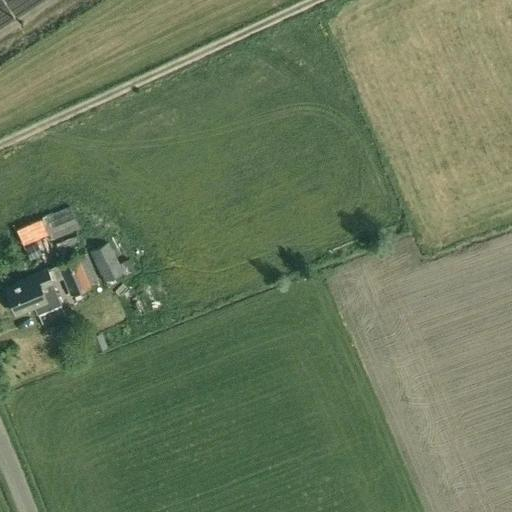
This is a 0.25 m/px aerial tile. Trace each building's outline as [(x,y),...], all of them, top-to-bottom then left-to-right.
[(51,213),(16,228),(23,245),(49,234),(51,240),(80,228),(77,223),(70,206),(51,214),(51,213)] [(90,251),(104,282),(124,273),(119,263),(109,242),(90,251)] [(42,254),(36,243),(25,248),(30,260),(42,254)] [(63,278),(71,296),(101,284),(87,252),(57,263),(58,265),(63,278)] [(131,259),(119,263),(124,273),(135,270),(131,259)] [(49,269),(54,280),(54,282),(63,278),(58,265),(49,269)] [(19,283),(6,288),(17,313),(35,305),(38,313),(60,304),(51,281),(54,280),(49,269),(48,266),(35,272),(36,273),(18,281),(19,283)] [(93,338),(98,351),(106,347),(100,334),(93,338)]
